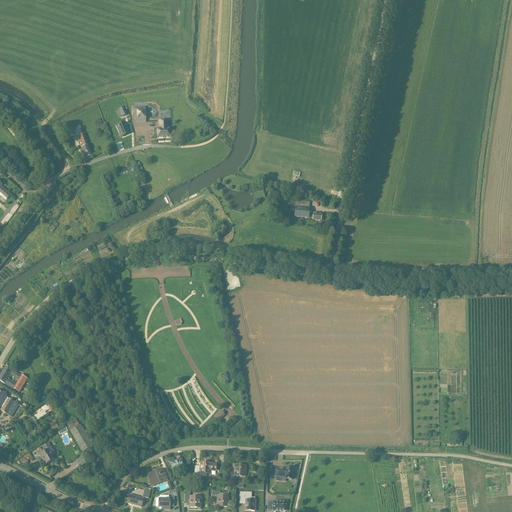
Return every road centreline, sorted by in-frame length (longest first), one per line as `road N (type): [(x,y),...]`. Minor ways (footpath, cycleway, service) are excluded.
road 1 (unclassified): [(511,465),(452,455),(193,447),(141,462),(100,511)]
road 2 (unclassified): [(0,362),(46,300),(120,261),(205,258),(327,277)]
road 3 (unclassified): [(327,277),(385,0)]
road 4 (residential): [(32,196),(91,161),(143,146),(203,144),(220,131)]
road 5 (unclassified): [(511,285),(327,277)]
